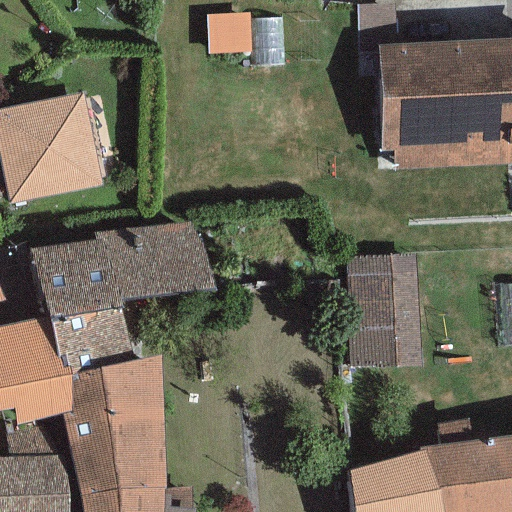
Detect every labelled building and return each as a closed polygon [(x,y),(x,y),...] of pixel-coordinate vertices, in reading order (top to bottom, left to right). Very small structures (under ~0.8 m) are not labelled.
[(511,37),(375,44),(380,150),(393,150),(394,170),(511,164),(511,37)] [(83,94),(0,109),(0,170),(7,205),(100,187),(83,94)] [(94,232),(94,240),(101,239),(117,300),(213,289),(194,222),(94,232)] [(94,240),(28,249),(48,317),(50,323),(120,310),(117,300),(101,239),(94,240)] [(414,255),(344,258),(347,367),(418,365),(414,255)] [(120,310),(50,323),(60,369),(69,367),(70,375),(132,361),(120,310)] [(25,322),(0,327),(0,411),(13,410),(15,425),(49,418),(53,417),(60,415),(71,412),(70,375),(69,367),(60,369),(50,323),(48,317),(25,322)] [(159,356),(132,361),(70,375),(71,412),(60,415),(81,496),(164,489),(159,356)] [(0,411),(0,418),(8,457),(0,457),(0,511),(66,511),(65,476),(59,455),(49,418),(15,425),(13,410),(0,411)] [(511,511),(511,435),(418,448),(419,452),(440,511),(511,511)] [(440,511),(419,452),(347,471),(351,511),(440,511)] [(191,487),(164,489),(81,496),(83,511),(194,511),(191,510),(191,487)]
